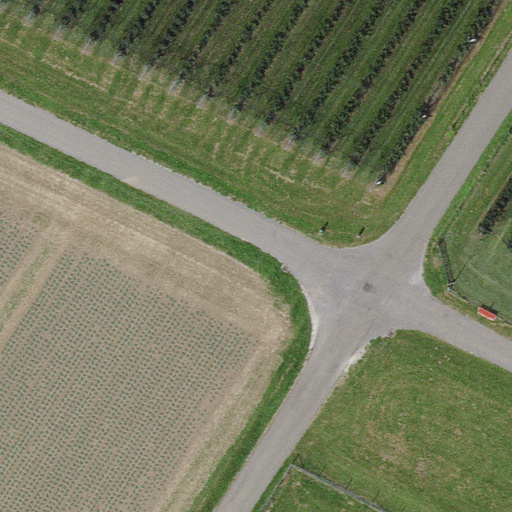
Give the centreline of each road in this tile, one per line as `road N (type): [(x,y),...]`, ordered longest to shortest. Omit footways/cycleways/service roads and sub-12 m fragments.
road 1 (residential): [(378,289),(0,111)]
road 2 (unclassified): [(232,511),(378,289)]
road 3 (track): [(378,289),(511,356)]
road 4 (track): [(511,97),(439,209)]
